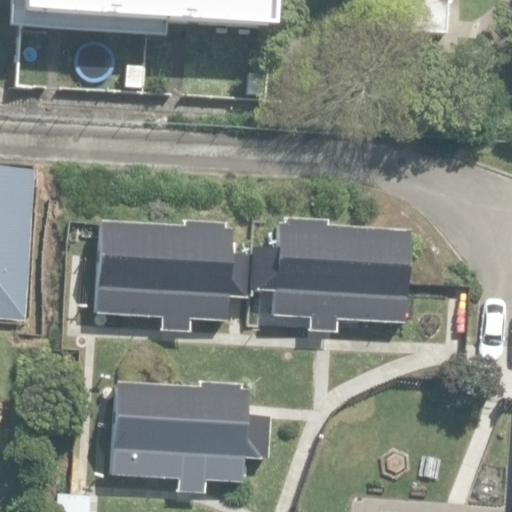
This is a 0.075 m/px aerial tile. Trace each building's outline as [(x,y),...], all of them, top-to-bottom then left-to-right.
[(19,0),(19,14),(271,29),(272,0),(19,0)] [(390,0),(389,27),(444,31),(446,0),(390,0)] [(19,58),(46,59),(50,31),(20,30),(19,58)] [(143,66),(172,67),(174,39),(144,38),(143,66)] [(0,319),(27,321),(34,172),(0,170),(0,319)] [(155,324),(182,325),(183,311),(220,313),(221,290),(245,291),(248,252),(224,250),(225,220),(218,220),(218,214),(177,212),(177,218),(93,214),(88,305),(156,309),(155,324)] [(306,328),(335,330),(336,316),(400,319),(404,227),(322,224),(322,217),(280,215),(280,222),(273,222),(272,248),(254,248),(252,291),(272,292),(270,315),(306,317),(306,328)] [(176,494),(203,495),(204,481),(240,483),(241,460),(266,461),(269,422),(245,421),(247,390),(239,390),(239,384),(198,382),(197,387),(114,383),(109,475),(177,479),(176,494)] [(53,511),(87,511),(88,495),(55,494),(53,511)]
